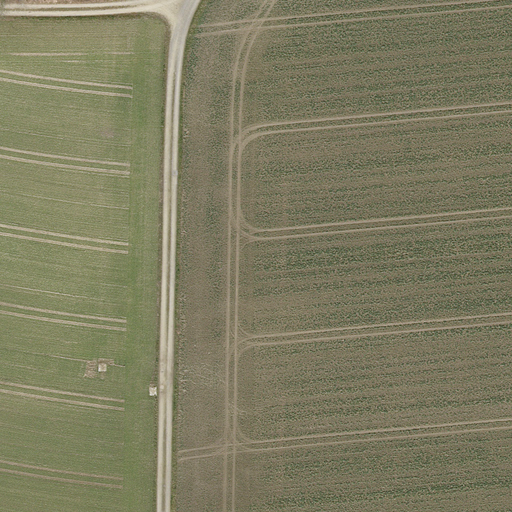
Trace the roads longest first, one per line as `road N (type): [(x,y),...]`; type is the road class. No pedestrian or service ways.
road 1 (track): [(192,0),(173,91),(161,511)]
road 2 (track): [(0,10),(160,4),(184,12)]
